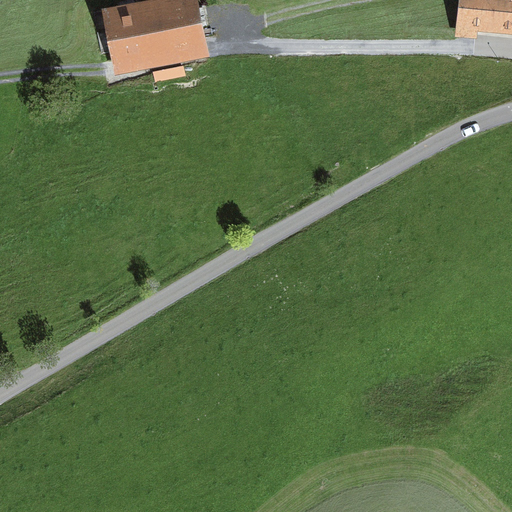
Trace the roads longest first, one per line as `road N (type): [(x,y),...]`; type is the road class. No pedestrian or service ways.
road 1 (unclassified): [(511,113),(403,163),(0,394)]
road 2 (track): [(511,50),(245,44),(137,64),(0,74)]
